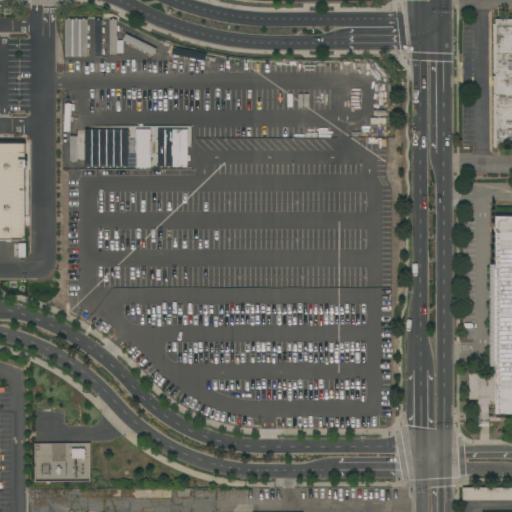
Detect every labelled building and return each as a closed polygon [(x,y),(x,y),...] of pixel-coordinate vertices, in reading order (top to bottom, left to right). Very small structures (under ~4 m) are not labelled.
[(63,56),(85,57),(86,19),(64,18),(63,56)] [(94,56),(102,55),(100,19),(93,19),(94,56)] [(511,142),(496,142),(496,148),(493,148),(493,76),(495,76),(495,74),(493,74),(493,24),(495,24),(495,19),(511,19),(511,142)] [(83,167),(187,167),(187,127),(148,127),(148,128),(77,128),(77,136),(69,136),(69,161),(76,161),(77,137),(83,137),(83,167)] [(0,146),(21,146),(21,239),(0,239),(0,146)] [(490,264),(496,264),(496,217),(511,217),(511,414),(496,414),(496,399),(489,399),(489,411),(479,411),(479,399),(469,399),(469,373),(496,373),(496,366),(490,366),(490,264)] [(89,443),(89,481),(34,481),(34,443),(89,443)] [(511,487),(511,499),(462,500),(462,488),(511,487)]
